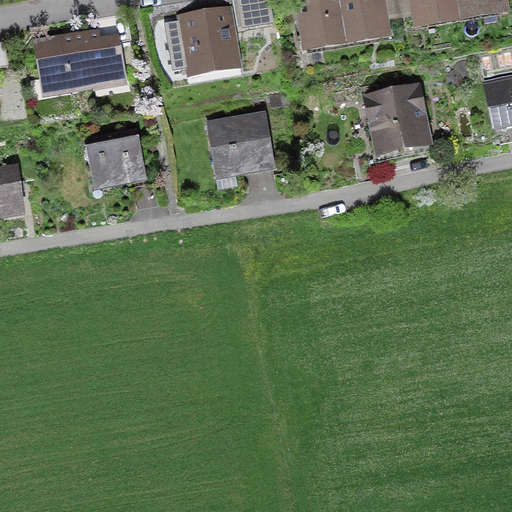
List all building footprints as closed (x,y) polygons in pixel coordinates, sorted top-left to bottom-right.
[(267,0),(238,0),(243,27),(272,22),(267,0)] [(306,47),(370,37),(368,24),(385,21),(381,0),(302,0),(298,1),(306,47)] [(417,0),(421,21),(501,8),(499,0),(417,0)] [(225,13),(164,24),(172,73),(234,62),(225,13)] [(46,78),(56,76),(58,91),(101,84),(100,81),(122,77),(116,38),(100,41),(99,34),(40,44),(46,78)] [(511,82),(488,87),(496,125),(511,122),(511,82)] [(367,98),(378,153),(368,155),(370,167),(382,164),(380,154),(429,144),(417,88),(379,95),(377,84),(333,93),(336,105),(367,98)] [(269,96),(271,107),(291,104),(288,94),(269,96)] [(207,124),(216,174),(233,171),(234,177),(274,170),(265,114),(207,124)] [(93,179),(110,176),(111,183),(145,177),(137,137),(86,146),(93,179)] [(15,170),(0,172),(0,215),(21,213),(15,170)]
